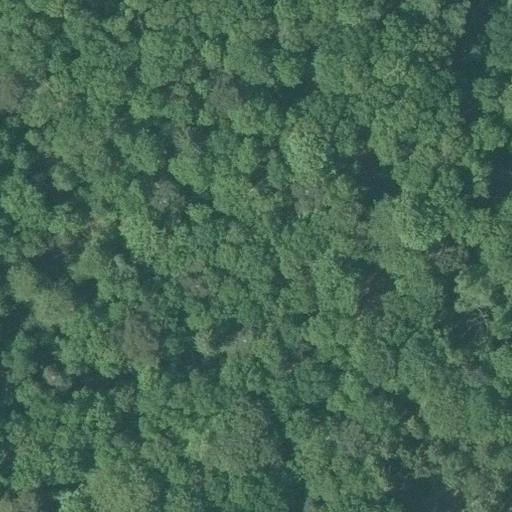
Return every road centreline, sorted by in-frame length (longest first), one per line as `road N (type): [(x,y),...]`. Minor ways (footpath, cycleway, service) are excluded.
road 1 (track): [(0,469),(194,503),(215,499),(237,472),(245,438),(238,341),(266,257),(320,187),(375,153)]
road 2 (track): [(511,308),(238,0)]
road 3 (track): [(439,159),(436,46),(444,0)]
road 4 (track): [(511,175),(375,153)]
